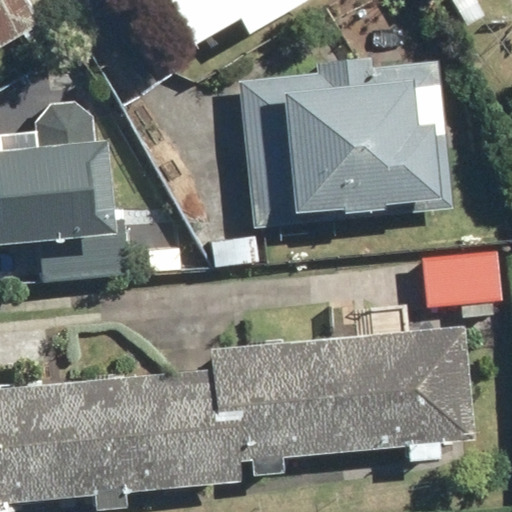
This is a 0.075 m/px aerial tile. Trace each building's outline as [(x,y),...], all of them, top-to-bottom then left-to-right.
[(0,0),(0,45),(24,32),(30,43),(80,14),(71,0),(0,0)] [(160,0),(185,43),(228,19),(237,35),(298,0),(160,0)] [(316,72),(237,79),(251,223),(449,204),(435,61),(367,68),(366,55),(315,59),(316,72)] [(37,146),(0,148),(0,241),(36,240),(39,279),(130,274),(126,216),(102,217),(96,119),(76,100),(53,102),(35,119),(37,146)] [(496,247),(419,255),(424,306),(501,299),(496,247)] [(457,323),(198,345),(200,368),(0,385),(0,500),(233,480),(231,459),(467,439),(457,323)]
